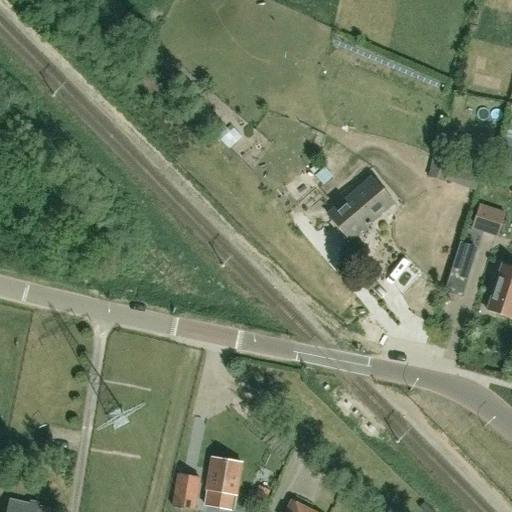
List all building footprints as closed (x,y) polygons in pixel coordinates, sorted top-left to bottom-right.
[(511,175),(511,162),(505,162),(503,174),(511,175)] [(481,175),(451,164),(445,181),(474,192),(481,175)] [(348,239),(392,202),(371,178),(327,215),(348,239)] [(479,204),(472,228),(497,236),(504,213),(479,204)] [(486,311),(511,318),(511,268),(501,265),(497,278),(494,277),(489,292),(492,293),(486,311)] [(218,493),(235,495),(241,463),(211,458),(206,491),(204,504),(216,506),(218,493)] [(201,479),(178,476),(172,507),(195,511),(201,479)] [(53,511),(54,511),(9,501),(6,511),(53,511)] [(309,511),(291,502),(285,511),(309,511)]
